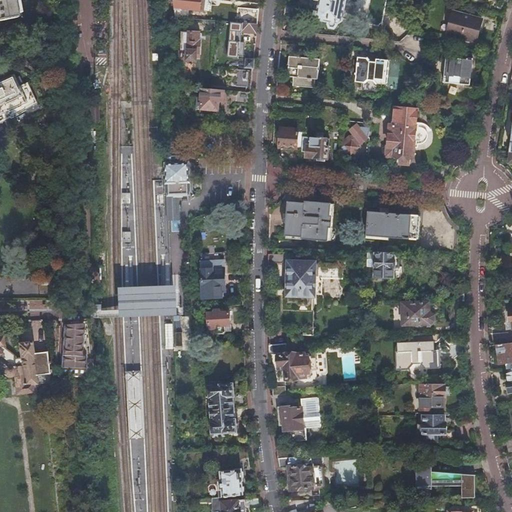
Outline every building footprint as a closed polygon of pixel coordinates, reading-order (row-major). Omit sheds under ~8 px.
[(16,0),(0,0),(0,21),(20,18),(16,0)] [(174,0),(176,17),(183,18),(183,9),(202,10),(202,0),(174,0)] [(311,2),(311,8),(320,9),(319,22),(328,23),(329,23),(331,27),(332,28),(334,28),(336,27),(338,26),(339,24),(347,25),(348,16),(353,17),(354,5),(351,5),(351,0),(357,0),(357,1),(361,2),(361,0),(321,0),(321,3),(311,2)] [(507,6),(493,0),(492,0),(488,11),(503,18),(507,6)] [(258,24),(259,10),(238,8),(236,22),(258,24)] [(480,27),(499,33),(502,24),(455,10),(448,35),(476,42),(480,27)] [(236,22),(233,22),(233,28),(241,29),(241,32),(257,33),(258,24),(236,22)] [(183,32),(181,59),(196,61),(197,53),(200,53),(201,43),(199,42),(199,34),(183,32)] [(243,67),(250,67),(251,57),(244,57),(243,67)] [(289,57),(288,77),(294,78),(294,86),(315,88),(315,80),(319,81),(321,60),(289,57)] [(366,58),(357,57),(355,82),(386,85),(389,60),(379,59),(375,62),(369,61),(366,58)] [(443,77),(442,87),(453,88),(453,87),(459,88),(459,89),(469,91),(470,80),(469,80),(470,73),(472,74),(473,63),(463,62),(462,64),(456,63),(456,61),(446,60),(444,70),(446,70),(445,77),(443,77)] [(238,72),(236,92),(251,93),(253,73),(238,72)] [(0,120),(36,104),(27,84),(18,88),(13,76),(0,81),(0,120)] [(236,92),(201,89),(200,100),(203,100),(202,109),(222,111),(223,103),(250,105),(251,93),(236,92)] [(386,147),(385,156),(401,157),(400,163),(411,164),(411,159),(416,153),(412,152),(418,110),(396,108),(394,126),(391,126),(388,147),(386,147)] [(467,122),(477,123),(479,112),(468,111),(467,122)] [(349,136),(343,142),(343,151),(346,155),(348,153),(350,155),(368,138),(378,139),(380,125),(370,124),(369,132),(361,132),(356,137),(349,136)] [(280,129),(279,147),(296,148),(297,130),(280,129)] [(330,140),(303,138),(303,149),(306,149),(306,158),(328,160),(330,140)] [(170,166),(166,166),(167,185),(169,185),(169,198),(174,198),(179,198),(183,198),(188,197),(188,187),(188,184),(190,184),(189,165),(184,165),(184,157),(170,157),(170,166)] [(174,198),(169,198),(170,217),(174,217),(180,217),(180,209),(179,198),(174,198)] [(289,202),(286,236),(302,237),(302,239),(329,242),(330,229),(333,229),(334,217),(331,217),(332,203),(305,201),(304,204),(289,202)] [(417,240),(416,253),(458,255),(459,227),(455,224),(452,220),(449,216),(447,211),(445,207),(420,205),(419,216),(369,212),(367,236),(417,240)] [(376,252),(368,252),(367,267),(375,267),(376,252)] [(400,268),(400,253),(376,252),(375,267),(375,277),(394,278),(394,267),(400,268)] [(286,255),(270,255),(270,264),(286,265),(286,255)] [(223,285),(227,284),(226,259),(203,260),(203,283),(201,283),(201,293),(204,293),(204,298),(223,297),(223,285)] [(291,263),(290,296),(297,296),(297,301),(304,301),(305,296),(316,297),(317,264),(291,263)] [(129,291),(121,292),(122,302),(122,309),(122,313),(122,317),(174,316),(174,310),(174,308),(173,300),(173,290),(170,290),(166,290),(133,291),(129,291)] [(429,302),(403,303),(403,326),(430,325),(434,323),(434,317),(430,312),(429,312),(429,302)] [(214,313),(209,313),(210,330),(216,330),(216,335),(227,334),(227,331),(232,331),(231,312),(221,312),(221,309),(214,309),(214,313)] [(92,357),(88,322),(71,322),(71,325),(62,325),(59,375),(67,375),(80,377),(95,378),(93,357),(92,357)] [(464,334),(464,324),(449,325),(450,335),(464,334)] [(0,368),(1,369),(1,371),(2,373),(3,375),(5,376),(6,377),(8,377),(10,377),(12,376),(14,375),(15,387),(31,384),(36,384),(35,376),(48,374),(45,352),(32,354),(31,342),(19,344),(20,358),(14,358),(14,357),(4,348),(2,335),(0,335),(0,368)] [(399,352),(396,352),(392,358),(397,363),(398,370),(409,370),(413,365),(423,365),(427,369),(441,369),(440,350),(433,350),(433,342),(420,343),(420,344),(414,344),(414,343),(398,344),(399,352)] [(511,343),(497,346),(499,358),(501,357),(502,364),(506,363),(507,369),(508,369),(511,368),(511,343)] [(287,346),(270,346),(270,354),(280,354),(280,357),(308,354),(307,349),(287,350),(287,346)] [(280,357),(277,357),(278,366),(285,366),(286,380),(295,379),(310,377),(312,377),(309,354),(308,354),(280,357)] [(143,372),(125,373),(128,439),(146,439),(143,372)] [(310,377),(295,379),(295,386),(311,384),(310,377)] [(434,382),(423,383),(423,386),(421,386),(421,410),(434,410),(434,407),(445,407),(445,396),(450,396),(450,386),(434,386),(434,382)] [(32,392),(31,384),(15,387),(16,394),(32,392)] [(212,398),(212,410),(235,408),(248,407),(247,392),(234,393),(234,384),(221,385),(221,386),(210,387),(210,398),(212,398)] [(287,387),(272,388),(272,397),(287,395),(287,387)] [(290,406),(278,407),(280,426),(285,426),(286,431),(289,431),(291,442),(309,441),(307,428),(305,428),(302,407),(291,408),(290,406)] [(235,408),(212,410),(213,421),(212,421),(213,432),(225,432),(225,433),(240,432),(239,421),(236,421),(236,418),(239,418),(239,410),(235,411),(235,408)] [(424,415),(424,434),(447,435),(448,424),(445,424),(445,416),(424,415)] [(296,446),(277,448),(279,459),(297,457),(296,446)] [(297,457),(279,459),(280,469),(290,468),(292,491),(323,488),(320,466),(313,467),(312,456),(297,457)] [(461,486),(461,499),(474,498),(474,486),(473,475),(431,472),(431,462),(416,462),(416,471),(416,487),(461,486)] [(219,482),(221,498),(227,497),(245,495),(243,470),(221,472),(222,482),(219,482)] [(221,498),(213,499),(213,502),(212,511),(217,511),(224,511),(223,511),(248,511),(248,509),(263,507),(260,497),(228,501),(227,497),(221,498)]
